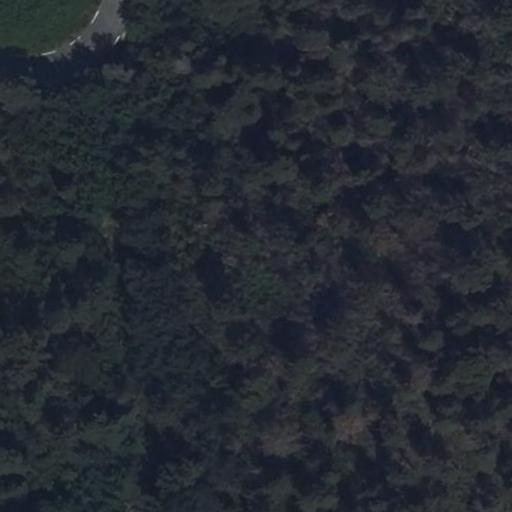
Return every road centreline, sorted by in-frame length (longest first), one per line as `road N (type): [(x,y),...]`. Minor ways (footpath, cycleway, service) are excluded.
road 1 (motorway): [(350,511),(224,0)]
road 2 (motorway): [(91,0),(207,511)]
road 3 (tertiary): [(0,66),(39,72),(72,61),(94,45),(118,0)]
